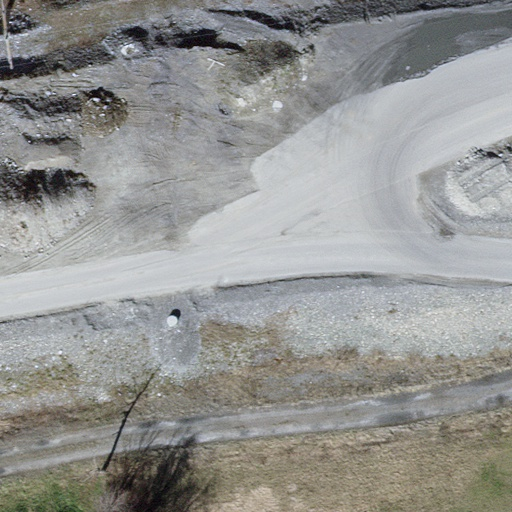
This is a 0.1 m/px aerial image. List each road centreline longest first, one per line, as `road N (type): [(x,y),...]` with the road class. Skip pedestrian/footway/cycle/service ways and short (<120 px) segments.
road 1 (motorway): [(0,292),(511,216)]
road 2 (motorway): [(511,86),(0,158)]
